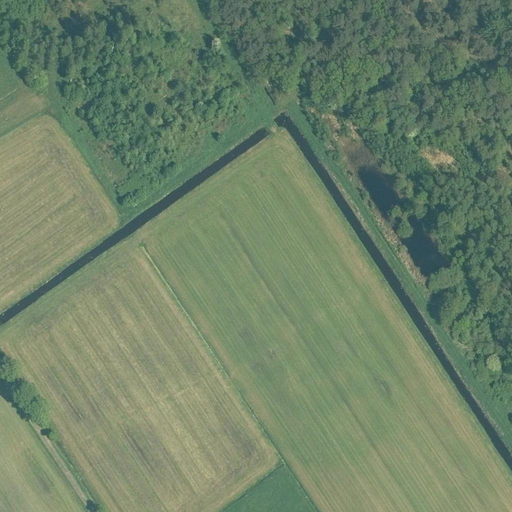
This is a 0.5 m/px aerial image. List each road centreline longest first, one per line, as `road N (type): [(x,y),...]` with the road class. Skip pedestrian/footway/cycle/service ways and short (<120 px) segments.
road 1 (track): [(511,442),(293,108)]
road 2 (track): [(90,511),(0,372)]
